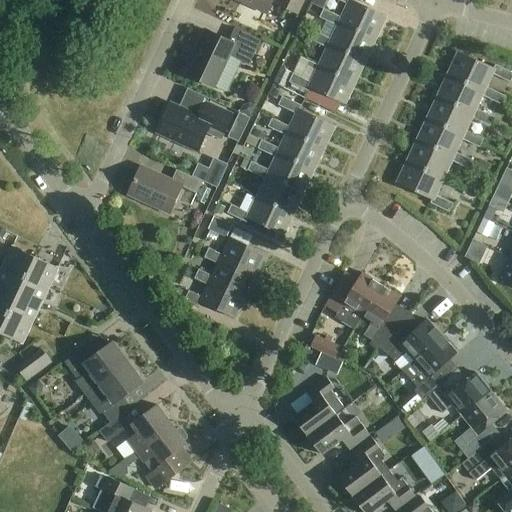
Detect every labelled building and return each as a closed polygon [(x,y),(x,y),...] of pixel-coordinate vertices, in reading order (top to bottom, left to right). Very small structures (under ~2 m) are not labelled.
[(238,0),(267,13),(272,2),(297,14),(303,0),(238,0)] [(340,22),(376,39),(386,17),(351,0),(337,0),(348,5),(342,18),(340,22)] [(340,22),(342,18),(324,9),(319,18),(338,27),(331,40),(329,44),(365,61),(376,39),(340,22)] [(249,66),(261,41),(235,28),(229,42),(205,30),(196,49),(198,50),(187,74),(215,88),(230,56),(249,66)] [(319,66),(355,83),(365,61),(329,44),(331,40),(313,31),(309,40),(327,48),(319,66)] [(485,91),(486,87),(492,74),(510,83),(511,79),(511,72),(495,65),(494,69),(459,52),(448,74),(485,91)] [(345,105),(355,83),(319,66),(311,82),(293,74),(289,82),(308,92),(310,88),(345,105)] [(285,87),(292,72),(282,68),(275,83),(285,87)] [(504,96),(486,87),(485,91),(448,74),(438,96),(474,113),(476,109),(482,96),(500,104),(504,96)] [(281,92),(272,88),(269,96),(278,100),(281,92)] [(494,118),(476,109),(474,113),(438,96),(428,118),(464,135),(466,131),(472,118),(490,126),(494,118)] [(289,131),(324,148),(335,126),(300,109),(301,106),(282,97),(278,106),(296,114),(290,127),(289,131)] [(224,134),(233,115),(207,103),(200,118),(170,104),(157,132),(198,151),(209,127),(224,134)] [(243,106),(239,113),(250,118),(255,107),(249,104),(243,106)] [(240,140),(250,118),(239,113),(229,135),(240,140)] [(453,157),(455,152),(462,139),(480,148),(484,139),(466,131),(464,135),(428,118),(417,140),(453,157)] [(289,131),(290,127),(272,119),(268,127),(286,136),(280,149),(278,153),(314,170),(324,148),(289,131)] [(255,148),(258,140),(251,137),(247,145),(255,148)] [(268,175),(304,192),(314,170),(278,153),(280,149),(262,140),(258,149),(276,157),(270,170),(268,175)] [(474,161),(455,152),(453,157),(417,140),(407,162),(443,178),(451,161),(469,170),(474,161)] [(477,168),(488,173),(491,165),(480,160),(477,168)] [(268,175),(270,170),(252,162),(248,171),(266,179),(257,197),(293,214),(304,192),(268,175)] [(435,195),(443,178),(407,162),(397,184),(432,200),(430,204),(449,213),(453,204),(435,195)] [(172,181),(141,167),(128,194),(170,213),(182,187),(197,194),(202,182),(177,170),(172,181)] [(511,171),(507,170),(501,183),(511,189),(511,171)] [(476,193),(481,183),(470,178),(465,188),(476,193)] [(283,236),(293,214),(257,197),(250,213),(231,205),(227,213),(247,223),(248,219),(283,236)] [(219,205),(214,216),(221,219),(226,210),(227,208),(219,205)] [(489,207),(483,218),(491,222),(496,211),(489,207)] [(228,238),(233,226),(215,218),(209,230),(228,238)] [(476,232),(487,237),(494,223),(491,222),(483,218),(476,232)] [(220,259),(255,276),(265,254),(231,238),(223,255),(209,248),(204,258),(218,264),(220,259)] [(4,265),(27,276),(35,258),(13,247),(4,265)] [(27,276),(49,286),(58,268),(35,258),(27,276)] [(511,285),(511,259),(510,258),(499,279),(511,285)] [(245,297),(255,276),(220,259),(218,264),(213,276),(199,270),(194,279),(208,285),(210,281),(245,297)] [(0,274),(0,285),(18,294),(27,276),(4,265),(0,274)] [(362,317),(381,285),(363,273),(358,280),(346,272),(326,306),(334,311),(340,302),(343,304),(335,318),(344,323),(352,310),(362,317)] [(18,294),(41,305),(49,286),(27,276),(18,294)] [(235,319),(245,297),(210,281),(208,285),(203,297),(189,291),(188,293),(185,300),(199,307),(201,303),(235,319)] [(0,308),(9,313),(18,294),(0,285),(0,308)] [(381,285),(362,317),(372,323),(364,336),(372,341),(371,343),(379,350),(380,348),(402,322),(390,313),(396,304),(400,297),(381,285)] [(176,293),(185,300),(188,293),(178,288),(176,293)] [(9,313),(32,323),(41,305),(18,294),(9,313)] [(0,331),(9,313),(0,308),(0,331)] [(0,332),(23,343),(32,323),(9,313),(0,331),(0,332)] [(379,350),(372,358),(375,361),(379,356),(386,357),(388,355),(395,363),(407,352),(414,361),(442,336),(427,320),(421,326),(413,333),(402,322),(380,348),(379,350)] [(414,361),(403,371),(411,380),(418,388),(414,391),(423,401),(428,396),(446,380),(438,370),(450,360),(457,353),(442,336),(414,361)] [(337,359),(342,348),(316,337),(311,348),(321,353),(333,358),(337,359)] [(99,384),(128,362),(113,342),(93,358),(85,347),(65,362),(78,380),(76,382),(86,394),(99,384)] [(28,382),(54,364),(44,350),(18,368),(28,382)] [(321,353),(316,366),(327,371),(333,358),(321,353)] [(123,413),(135,404),(148,395),(141,384),(143,382),(128,362),(99,384),(86,394),(96,408),(98,406),(110,423),(123,413)] [(376,377),(380,373),(378,366),(374,363),(367,371),(376,377)] [(462,416),(491,392),(476,373),(454,390),(446,380),(428,396),(443,414),(453,405),(462,416)] [(314,402),(294,418),(308,436),(336,415),(345,409),(336,397),(331,390),(334,388),(326,377),(306,392),(314,402)] [(39,382),(29,389),(36,398),(41,394),(42,386),(39,382)] [(465,442),(458,447),(468,459),(489,442),(493,439),(485,429),(492,424),(507,412),(491,392),(462,416),(472,427),(460,437),(465,442)] [(136,452),(172,424),(158,405),(132,425),(138,434),(128,441),(136,452)] [(110,423),(99,431),(108,442),(127,428),(132,425),(123,413),(110,423)] [(336,415),(308,436),(322,455),(342,440),(349,450),(369,435),(356,417),(345,426),(336,415)] [(387,425),(395,436),(406,428),(398,417),(387,425)] [(172,424),(136,452),(145,464),(155,456),(162,465),(147,477),(156,489),(178,473),(193,461),(182,447),(186,444),(185,441),(188,439),(188,436),(183,430),(180,429),(177,431),(172,424)] [(429,442),(439,435),(431,426),(422,433),(429,442)] [(339,478),(353,497),(390,469),(382,458),(385,456),(372,438),(352,453),(359,463),(339,478)] [(468,459),(462,464),(476,481),(491,469),(500,480),(505,476),(511,470),(511,438),(507,443),(496,451),(489,442),(468,459)] [(399,481),(390,469),(353,497),(364,511),(372,511),(387,501),(395,511),(415,496),(402,478),(399,481)] [(510,492),(498,502),(505,511),(511,511),(511,470),(505,476),(500,480),(510,492)] [(101,511),(150,511),(151,511),(130,501),(135,490),(109,478),(94,508),(101,511)] [(432,511),(421,497),(400,511),(432,511)]
